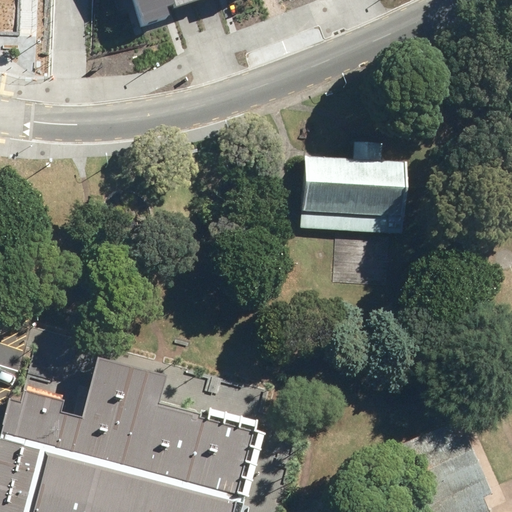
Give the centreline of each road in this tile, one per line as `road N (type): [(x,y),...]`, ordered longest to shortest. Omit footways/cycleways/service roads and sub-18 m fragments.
road 1 (residential): [(60,123),(197,109),(464,0)]
road 2 (residential): [(72,0),(60,123)]
